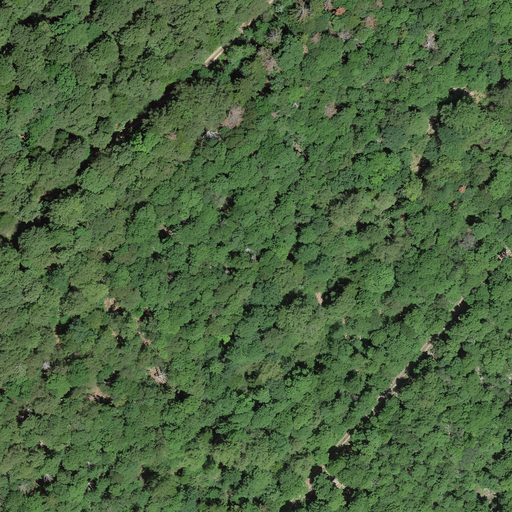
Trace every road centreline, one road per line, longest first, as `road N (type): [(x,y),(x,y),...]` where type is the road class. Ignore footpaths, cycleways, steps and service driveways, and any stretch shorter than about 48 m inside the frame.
road 1 (track): [(0,241),(271,0)]
road 2 (track): [(511,250),(287,511)]
road 3 (track): [(0,174),(98,0)]
